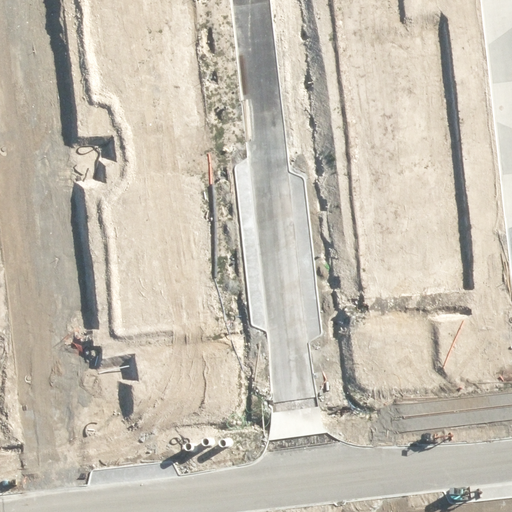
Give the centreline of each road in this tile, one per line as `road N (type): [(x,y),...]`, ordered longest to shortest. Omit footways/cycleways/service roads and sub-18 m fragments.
road 1 (residential): [(307,481),(251,0)]
road 2 (residential): [(0,31),(51,511)]
road 3 (tertiary): [(307,481),(51,511)]
road 4 (tertiary): [(511,457),(307,481)]
